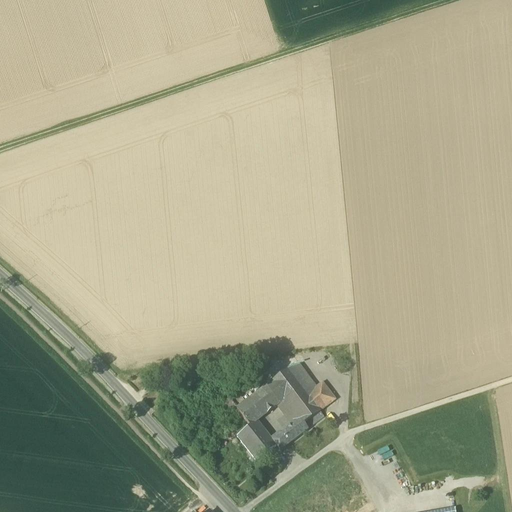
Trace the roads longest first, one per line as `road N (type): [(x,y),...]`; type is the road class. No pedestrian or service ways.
road 1 (track): [(0,150),(455,0)]
road 2 (secondary): [(0,277),(95,363),(234,511)]
road 3 (track): [(241,511),(350,432),(511,379)]
